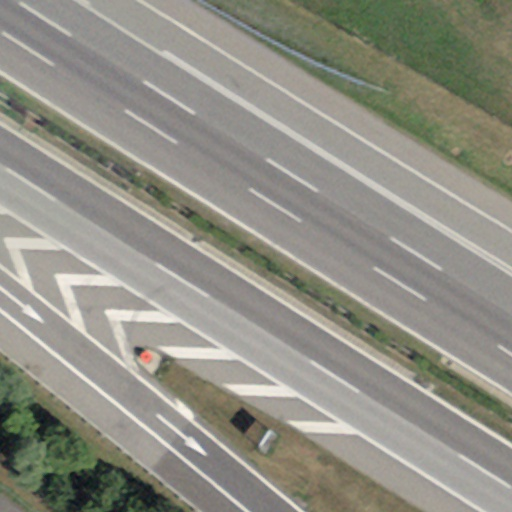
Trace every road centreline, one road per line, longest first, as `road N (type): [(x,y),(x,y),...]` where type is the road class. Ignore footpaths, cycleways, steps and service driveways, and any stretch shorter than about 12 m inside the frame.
road 1 (motorway): [(0,163),(511,492)]
road 2 (motorway): [(511,336),(53,45)]
road 3 (motorway): [(511,249),(260,94),(53,45)]
road 4 (motorway): [(0,291),(269,511)]
